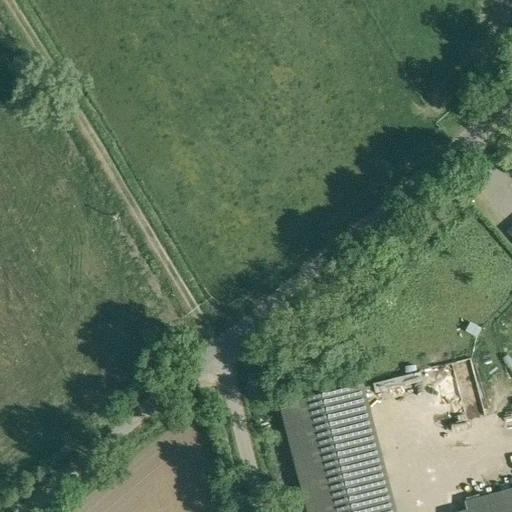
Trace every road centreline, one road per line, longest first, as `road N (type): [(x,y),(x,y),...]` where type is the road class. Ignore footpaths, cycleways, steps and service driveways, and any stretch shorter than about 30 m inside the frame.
road 1 (track): [(4,0),(218,353)]
road 2 (unclassified): [(218,353),(511,106)]
road 3 (unclassified): [(218,353),(28,511)]
road 4 (unclassified): [(259,511),(218,353)]
